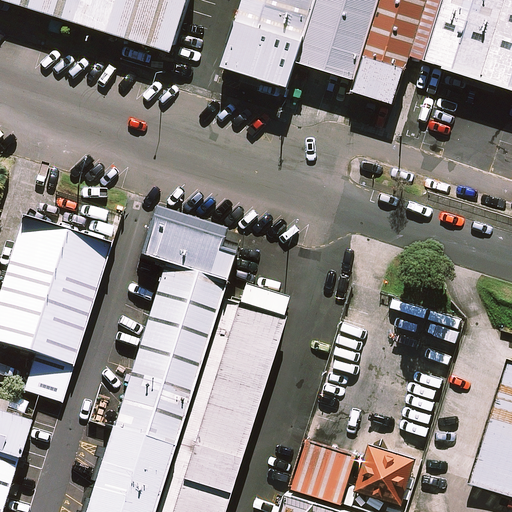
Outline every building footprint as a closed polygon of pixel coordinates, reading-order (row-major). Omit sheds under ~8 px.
[(179,0),(34,0),(166,42),(179,0)] [(288,52),(305,0),(234,0),(215,61),(279,82),(288,52)] [(371,0),(305,0),(288,52),(348,71),(371,0)] [(421,0),(371,0),(348,71),(344,84),(390,99),(421,0)] [(511,0),(439,0),(424,47),(511,75),(511,0)] [(113,229),(29,203),(0,299),(0,338),(72,360),(113,229)] [(159,266),(220,284),(233,242),(148,216),(135,259),(159,266)] [(220,284),(159,266),(110,425),(171,444),(220,284)] [(216,511),(279,307),(223,290),(155,511),(216,511)] [(465,319),(436,310),(429,333),(458,342),(465,319)] [(511,339),(474,462),(511,473),(511,339)] [(0,508),(29,414),(0,405),(0,508)] [(150,511),(171,444),(110,425),(83,511),(150,511)] [(355,455),(306,440),(292,487),(341,502),(355,455)] [(418,458),(372,442),(355,490),(401,506),(418,458)]
